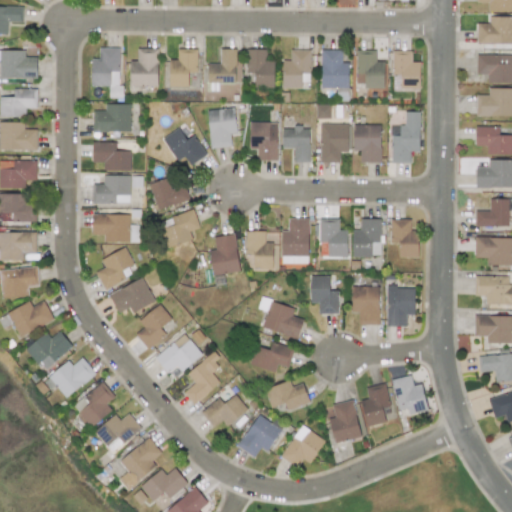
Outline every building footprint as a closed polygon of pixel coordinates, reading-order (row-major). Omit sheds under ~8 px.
[(511,0),(476,0),(476,2),(487,3),(487,11),(511,11),(511,0)] [(23,7),(0,6),(0,34),(7,34),(7,22),(22,22),(23,7)] [(511,16),(488,16),(488,24),(476,24),(476,44),(511,43),(511,16)] [(118,48),(98,48),(98,58),(90,58),(90,85),(118,86),(118,48)] [(156,86),(157,48),(136,48),(136,61),(129,61),(129,86),(156,86)] [(188,87),(188,72),(196,72),(196,49),(177,48),(177,60),(168,60),(167,86),(188,87)] [(207,82),(234,83),(235,48),(219,48),(219,64),(207,63),(207,82)] [(273,88),(273,60),(266,60),(265,49),(246,49),(246,73),(253,73),(254,88),(273,88)] [(281,86),(309,86),(309,49),(290,49),(290,61),(281,61),(281,86)] [(24,50),(0,50),(0,77),(36,78),(36,57),(24,57),(24,50)] [(341,50),(320,50),(320,88),(347,88),(348,62),(341,62),(341,50)] [(383,88),(383,61),(375,61),(375,50),(356,50),(355,84),(363,84),(363,88),(383,88)] [(419,62),(411,62),(410,51),(390,51),(391,75),(399,75),(400,89),(419,89),(419,62)] [(475,75),(486,75),(486,83),(511,83),(511,54),(476,54),(475,75)] [(511,88),(488,88),(488,95),(475,95),(475,116),(511,116),(511,88)] [(36,109),(36,89),(13,89),(13,97),(0,97),(0,116),(24,116),(25,108),(36,109)] [(92,131),(129,131),(130,104),(104,104),(104,111),(92,111),(92,131)] [(329,118),(329,104),(315,104),(315,118),(329,118)] [(229,133),(235,133),(234,108),(207,109),(208,147),(230,147),(229,133)] [(410,163),(410,152),(418,152),(419,112),(404,111),(404,125),(399,125),(398,136),(390,136),(390,163),(410,163)] [(0,150),(35,150),(36,129),(23,129),(23,122),(0,122),(0,150)] [(276,161),(277,137),(268,137),(268,122),(249,122),(248,149),(256,149),(255,160),(276,161)] [(347,124),(319,123),(319,162),(339,162),(339,152),(347,152),(347,124)] [(358,162),(380,163),(380,125),(352,125),(352,151),(359,151),(358,162)] [(511,155),(511,135),(498,135),(498,127),(475,126),(475,146),(486,146),(485,154),(511,155)] [(309,162),(308,127),(281,128),(281,148),(293,148),(293,162),(309,162)] [(176,164),(185,160),(188,165),(205,156),(194,134),(184,139),(179,128),(162,137),(176,164)] [(129,171),(129,151),(115,151),(116,142),(92,142),(92,162),(103,162),(102,170),(129,171)] [(474,187),(511,187),(511,160),(487,159),(487,167),(475,167),(474,187)] [(0,160),(0,217),(9,217),(9,222),(35,222),(35,201),(25,201),(25,193),(0,193),(0,188),(24,188),(24,180),(35,180),(35,160),(0,160)] [(91,184),(92,203),(129,203),(128,175),(102,176),(102,183),(91,184)] [(189,200),(184,184),(170,188),(166,177),(148,184),(157,211),(189,200)] [(474,226),(507,226),(508,211),(511,211),(511,199),(489,199),(489,211),(474,211),(474,226)] [(191,240),(188,231),(198,228),(193,210),(160,220),(169,247),(191,240)] [(103,242),(137,242),(138,225),(129,225),(129,214),(92,214),(91,235),(103,235),(103,242)] [(307,264),(308,218),(287,218),(287,231),(280,231),(280,263),(307,264)] [(346,257),(346,230),(338,230),(338,218),(319,218),(318,257),(346,257)] [(351,256),(379,257),(380,219),(359,218),(359,230),(351,230),(351,256)] [(409,219),(390,219),(389,245),(398,245),(398,257),(417,257),(418,230),(409,230),(409,219)] [(35,253),(34,231),(0,231),(0,260),(22,260),(22,253),(35,253)] [(264,231),(244,231),(244,255),(252,255),(252,269),(271,269),(272,242),(264,242),(264,231)] [(239,271),(233,234),(213,237),(215,249),(208,250),(212,275),(239,271)] [(511,238),(474,237),(473,258),(486,258),(486,265),(511,265),(511,254),(511,238)] [(103,268),(95,271),(102,288),(125,279),(121,270),(132,265),(125,248),(100,258),(103,268)] [(28,296),(27,287),(38,286),(37,267),(0,268),(0,283),(1,298),(28,296)] [(337,290),(328,290),(328,276),(309,276),(309,303),(317,303),(317,314),(337,314),(337,290)] [(474,296),(484,295),(484,305),(511,304),(511,284),(508,284),(508,276),(473,276),(474,296)] [(153,302),(142,278),(108,293),(117,313),(129,307),(131,313),(153,302)] [(378,286),(350,286),(350,312),(358,312),(358,325),(378,324),(378,286)] [(414,287),(385,287),(385,326),(405,326),(405,315),(413,315),(414,287)] [(32,306),(28,301),(6,313),(19,337),(52,318),(42,300),(32,306)] [(293,307),(267,302),(261,330),(298,337),(302,318),(291,316),(293,307)] [(147,349),(165,335),(160,328),(170,319),(158,304),(137,321),(143,327),(134,334),(147,349)] [(511,315),(473,316),(473,336),(485,336),(486,343),(511,343),(511,315)] [(41,370),(72,348),(59,331),(49,338),(46,333),(25,348),(41,370)] [(167,373),(175,366),(180,372),(201,354),(182,333),(154,358),(167,373)] [(287,368),(293,349),(270,342),(268,350),(254,346),(249,365),(274,372),(276,365),(287,368)] [(194,404),(218,382),(211,373),(220,364),(210,353),(186,375),(193,383),(183,393),(194,404)] [(478,372),(493,371),(494,382),(511,380),(511,367),(510,354),(477,355),(478,372)] [(65,398),(95,374),(81,357),(71,365),(67,360),(48,376),(65,398)] [(421,384),(412,385),(410,375),(391,379),(397,410),(406,408),(407,414),(426,411),(421,384)] [(270,408),(284,403),(286,410),(308,403),(302,383),(291,387),(289,380),(264,388),(270,408)] [(90,427),(111,410),(105,404),(114,397),(102,382),(72,405),(90,427)] [(390,408),(384,383),(364,387),(367,399),(359,400),(366,427),(385,422),(382,409),(390,408)] [(511,391),(487,397),(492,418),(504,415),(506,421),(511,419),(511,391)] [(246,409),(233,394),(223,403),(218,397),(200,413),(213,427),(220,420),(226,427),(246,409)] [(327,419),(333,443),(360,436),(351,400),(331,405),(334,417),(327,419)] [(119,420),(114,414),(93,433),(111,453),(140,427),(127,413),(119,420)] [(266,452),(280,428),(255,414),(237,447),(254,457),(259,448),(266,452)] [(323,438),(297,426),(281,459),(296,466),(301,456),(312,461),(323,438)] [(118,461),(127,471),(117,479),(126,490),(156,466),(151,460),(161,453),(148,437),(118,461)] [(162,492),(168,499),(186,483),(173,468),(165,475),(160,468),(139,487),(152,501),(162,492)] [(198,511),(207,502),(192,486),(165,511),(198,511)]
